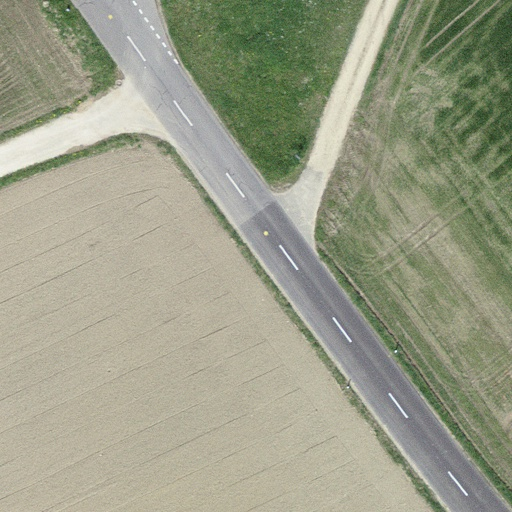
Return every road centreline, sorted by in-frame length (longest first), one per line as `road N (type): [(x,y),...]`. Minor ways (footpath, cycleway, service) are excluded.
road 1 (tertiary): [(104,0),(260,222),(481,511)]
road 2 (track): [(285,254),(380,0)]
road 3 (track): [(0,166),(165,88)]
